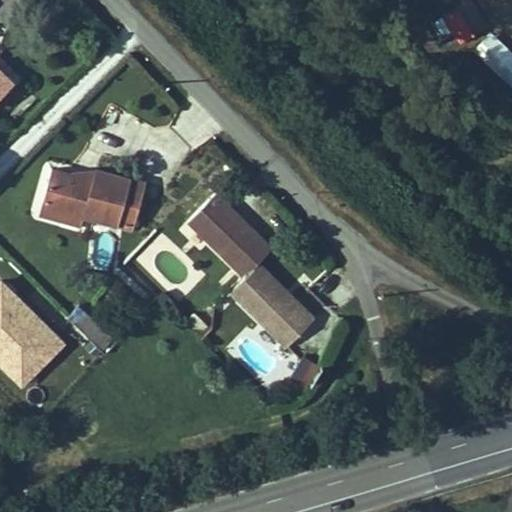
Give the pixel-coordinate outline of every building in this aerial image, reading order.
[(464,6),(438,14),(447,44),(473,36),(464,6)] [(0,87),(19,69),(0,49),(0,87)] [(51,163),(43,205),(87,214),(139,224),(149,172),(97,162),(95,172),(51,163)] [(287,235),(228,178),(200,207),(258,265),(273,250),(287,235)] [(87,214),(43,205),(41,217),(85,225),(87,214)] [(331,308),(273,250),(258,265),(244,280),(302,337),(331,308)] [(100,346),(111,333),(80,306),(69,319),(100,346)] [(310,388),(320,362),(301,355),(291,380),(310,388)] [(112,443),(99,414),(117,406),(107,385),(63,404),(85,455),(112,443)]
